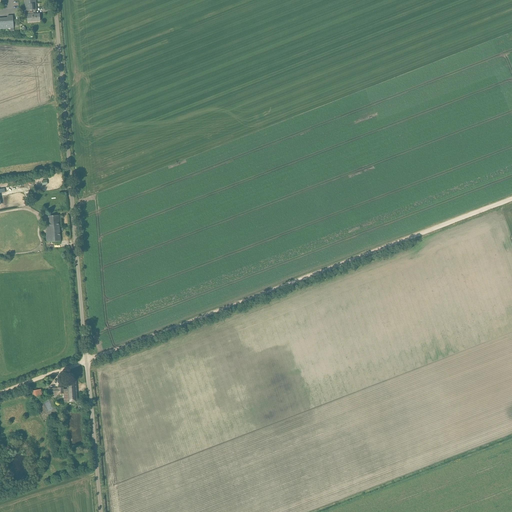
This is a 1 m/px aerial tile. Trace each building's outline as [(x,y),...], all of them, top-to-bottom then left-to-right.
[(27,22),(35,22),(40,21),(40,14),(33,15),(32,10),(36,10),(35,0),(24,0),(25,11),(29,11),(29,14),(27,15),(27,22)] [(0,29),(14,28),(13,16),(7,16),(7,18),(0,18),(0,29)] [(58,216),(54,216),(48,216),(49,227),(46,228),(47,242),(61,241),(58,216)] [(48,388),(49,393),(49,396),(59,395),(59,394),(64,394),(64,402),(77,401),(76,379),(67,380),(67,389),(64,389),(64,387),(48,388)] [(32,391),(33,396),(33,397),(35,397),(35,402),(39,401),(38,396),(42,395),(41,389),(32,391)] [(48,415),(54,411),(48,399),(42,403),(48,415)]
